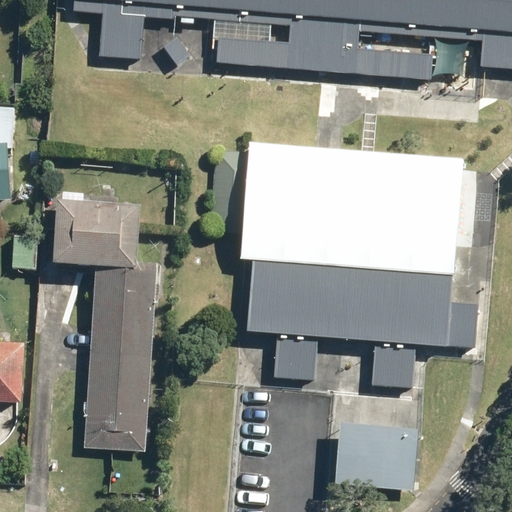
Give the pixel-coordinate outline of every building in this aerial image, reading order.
[(511,0),(108,0),(104,59),(141,62),(145,15),(126,13),(127,0),(136,0),(294,12),(293,28),(292,28),(291,46),(223,40),(221,60),(431,77),(432,54),(364,49),(366,22),(487,31),(484,65),(511,66),(511,0)] [(192,55),(178,37),(166,48),(180,65),(192,55)] [(446,50),(438,44),(439,54),(438,65),(436,74),(434,77),(441,74),(453,74),(462,77),(470,82),(466,68),(467,59),(475,47),(469,49),(455,53),(446,50)] [(0,204),(15,204),(14,145),(16,145),(15,106),(0,106),(0,204)] [(315,151),(249,146),(248,156),(242,238),(240,263),(244,264),(248,264),(252,264),(451,279),(455,279),(463,171),(464,162),(374,155),(368,155),(361,154),(342,153),(329,152),(315,151)] [(242,238),(248,156),(216,154),(211,236),(242,238)] [(160,261),(143,260),(146,203),(89,199),(89,192),(69,191),(68,198),(62,198),(58,261),(98,263),(87,448),(149,452),(160,261)] [(39,236),(15,235),(15,269),(39,269),(39,236)] [(451,279),(252,264),(247,334),(278,337),(278,344),(275,379),(314,383),(317,346),(318,339),(375,343),(375,350),(372,387),(413,390),(416,353),(417,348),(430,349),(474,352),(477,308),(449,306),(451,279)] [(0,399),(27,401),(30,343),(0,341),(0,399)] [(419,432),(340,426),(336,487),(414,493),(419,432)]
